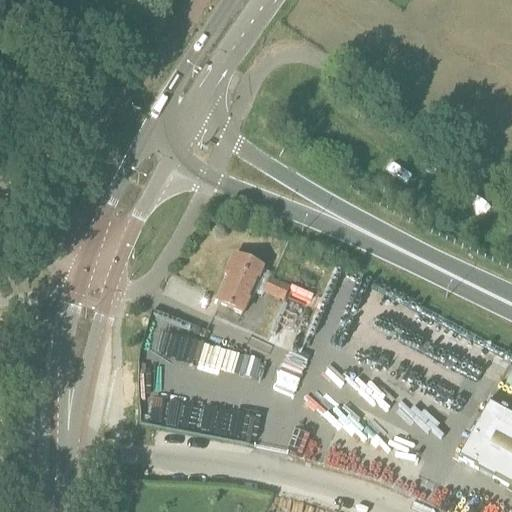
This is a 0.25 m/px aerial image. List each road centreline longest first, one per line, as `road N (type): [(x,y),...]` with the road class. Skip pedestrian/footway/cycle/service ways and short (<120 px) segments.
road 1 (motorway): [(169,162),(511,313)]
road 2 (motorway): [(511,296),(190,126)]
road 3 (residential): [(200,0),(116,104),(0,179)]
road 4 (unclassified): [(149,128),(79,274)]
road 5 (secondary): [(190,126),(277,0)]
road 6 (unclassified): [(79,274),(64,345),(68,424)]
road 7 (secondary): [(230,0),(149,128)]
road 8 (unclassified): [(68,424),(112,287)]
road 9 (unclassified): [(112,287),(169,162)]
